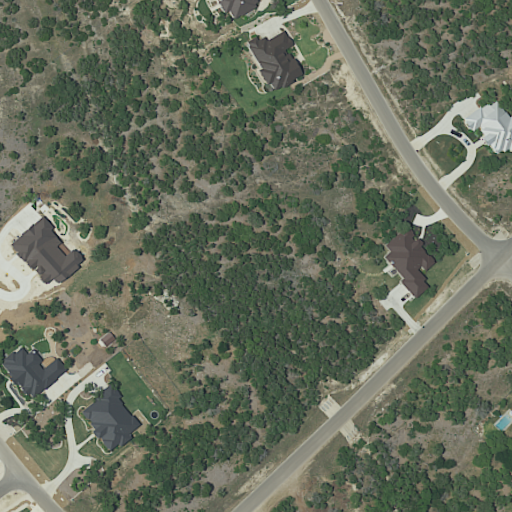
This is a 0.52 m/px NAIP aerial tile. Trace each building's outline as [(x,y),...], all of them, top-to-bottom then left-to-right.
[(212,0),(223,22),(255,6),(252,0),(212,0)] [(242,45),(267,92),(297,77),(283,49),(289,46),(281,31),(263,41),(260,35),(242,45)] [(511,146),(511,121),(508,116),(504,118),(492,99),(459,120),(467,133),(473,129),(491,157),(504,148),(505,151),(511,146)] [(411,299),(427,286),(417,274),(431,262),(412,239),(413,239),(403,227),(381,246),(386,252),(380,257),(399,280),(396,283),(411,299)] [(63,370),(53,359),(42,369),(19,344),(0,361),(0,369),(29,401),(63,370)] [(139,424),(104,388),(75,415),(110,452),(139,424)]
